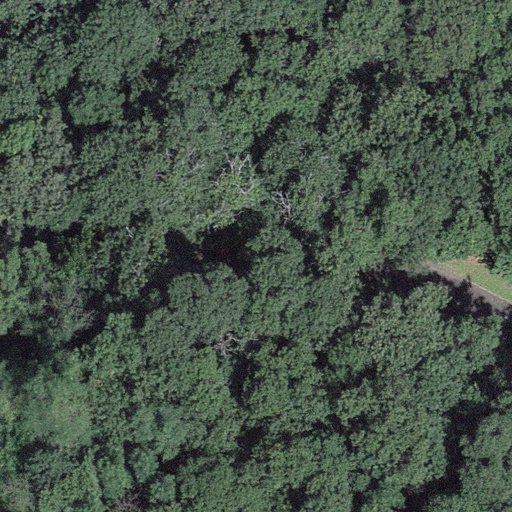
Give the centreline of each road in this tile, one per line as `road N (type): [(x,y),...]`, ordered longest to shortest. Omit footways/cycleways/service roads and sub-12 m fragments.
road 1 (unclassified): [(511,321),(457,289),(376,262),(284,259),(166,271),(53,255),(0,235)]
road 2 (unclassified): [(158,0),(511,138)]
